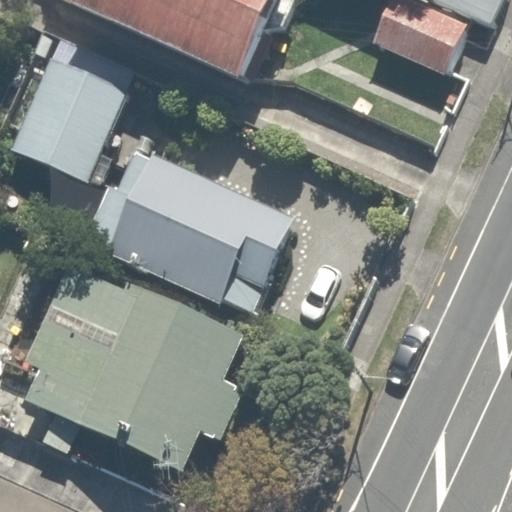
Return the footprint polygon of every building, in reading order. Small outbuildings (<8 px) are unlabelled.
[(61,0),(88,12),(84,19),(253,94),(295,0),(61,0)] [(510,0),(435,0),(434,4),(496,32),(510,0)] [(399,1),(377,51),(450,83),(472,33),(399,1)] [(141,78),(66,46),(15,157),(92,191),(141,78)] [(117,256),(114,262),(227,314),(230,307),(259,321),(303,225),(162,162),(159,168),(141,160),(124,198),(115,194),(92,244),(117,256)] [(73,273),(31,370),(46,377),(32,408),(189,480),(206,441),(225,449),(248,397),(230,388),(250,343),(135,292),(131,299),(73,273)]
